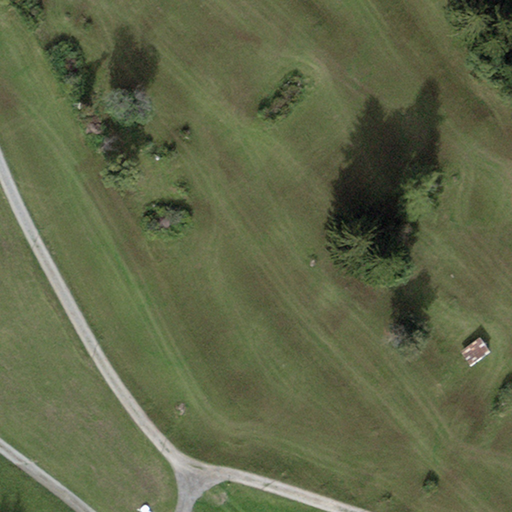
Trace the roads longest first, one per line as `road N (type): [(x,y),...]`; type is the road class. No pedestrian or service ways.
road 1 (track): [(0,168),(46,271),(146,426),(187,468)]
road 2 (track): [(187,468),(339,511)]
